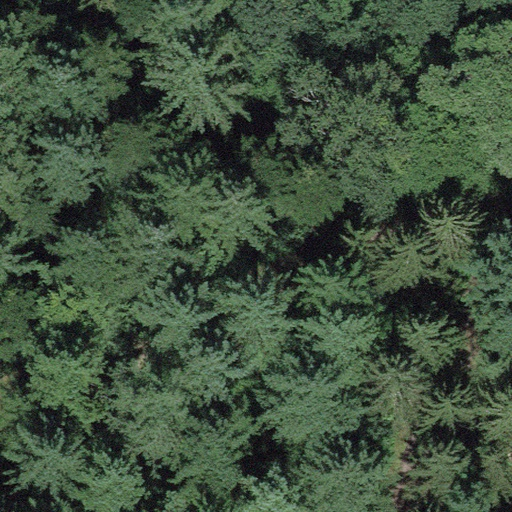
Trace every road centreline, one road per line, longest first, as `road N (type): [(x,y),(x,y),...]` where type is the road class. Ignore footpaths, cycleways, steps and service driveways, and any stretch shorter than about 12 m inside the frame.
road 1 (track): [(0,373),(511,150)]
road 2 (track): [(511,294),(416,469),(410,511)]
